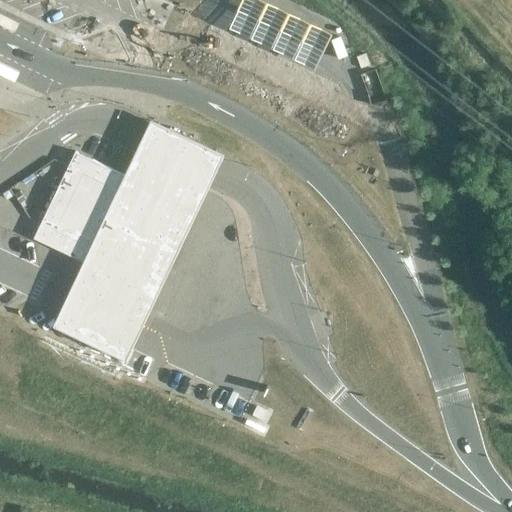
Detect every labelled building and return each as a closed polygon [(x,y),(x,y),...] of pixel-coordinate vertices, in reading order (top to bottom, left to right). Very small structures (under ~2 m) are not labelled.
[(243,0),(239,8),(228,32),(314,74),(326,48),(332,37),(255,0),(243,0)] [(225,159),(153,125),(57,329),(128,363),(225,159)] [(125,176),(72,151),(31,237),(85,263),(93,245),(94,245),(95,243),(94,242),(125,178),(126,178),(127,176),(125,175),(125,176)] [(18,184),(6,191),(19,211),(31,204),(18,184)] [(204,442),(200,455),(252,474),(257,462),(204,442)]
